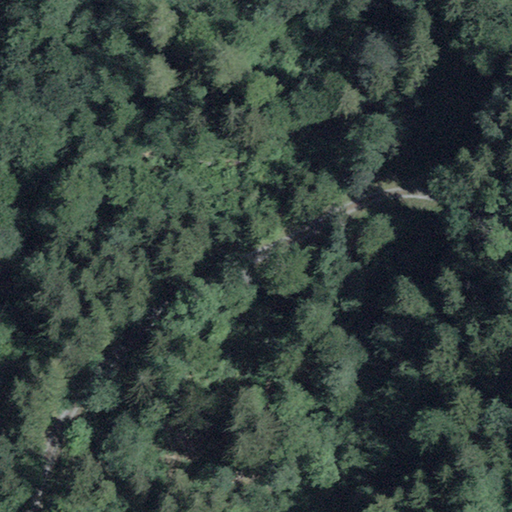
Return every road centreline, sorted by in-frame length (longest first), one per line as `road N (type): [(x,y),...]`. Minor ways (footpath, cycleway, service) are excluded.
road 1 (track): [(30,511),(62,423),(99,366),(219,273),(287,250),(348,203),(387,188),(458,206),(511,231)]
road 2 (track): [(0,405),(21,330),(32,230),(49,189),(100,117),(205,47),(237,0)]
